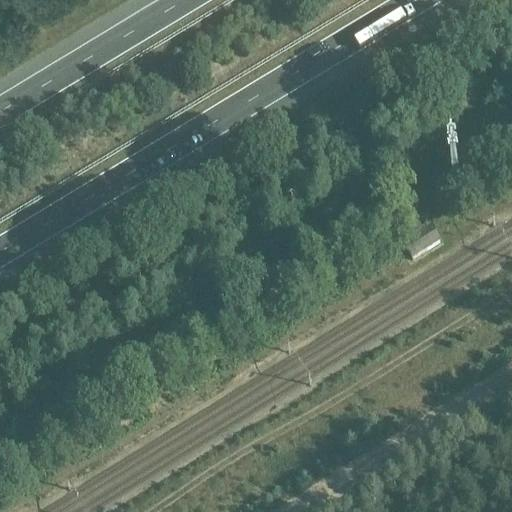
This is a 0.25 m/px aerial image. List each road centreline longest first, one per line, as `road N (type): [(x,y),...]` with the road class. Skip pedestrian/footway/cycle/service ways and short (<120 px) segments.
road 1 (motorway): [(0,256),(424,0)]
road 2 (track): [(153,511),(511,292)]
road 3 (motorway): [(185,0),(0,111)]
